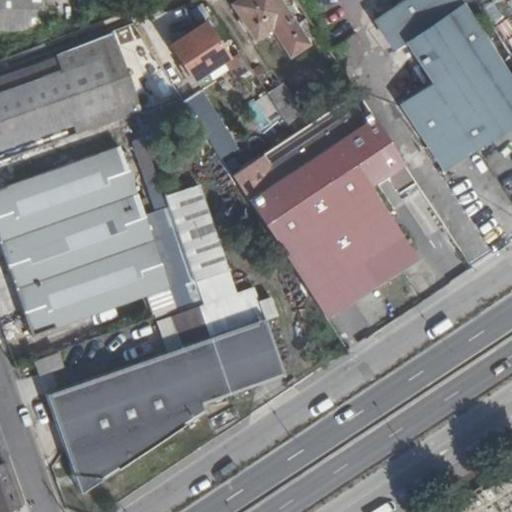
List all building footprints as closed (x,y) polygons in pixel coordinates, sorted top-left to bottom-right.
[(45,0),(0,0),(0,27),(44,28),(45,0)] [(310,46),(280,0),(238,0),(234,3),(257,36),(273,26),(294,57),(310,46)] [(392,0),(387,4),(478,139),(511,116),(511,76),(459,0),(392,0)] [(400,101),(441,164),(478,139),(387,4),(373,12),(394,44),(403,38),(431,80),(400,101)] [(228,55),(206,21),(169,45),(193,79),(228,55)] [(0,144),(88,114),(93,128),(137,113),(110,34),(67,50),(72,65),(0,89),(0,144)] [(0,89),(72,65),(67,50),(0,75),(0,89)] [(242,58),(227,61),(232,79),(246,75),(242,58)] [(282,82),(266,93),(293,134),(310,123),(282,82)] [(199,92),(184,102),(203,132),(219,121),(199,92)] [(264,153),(231,174),(323,313),(351,294),(410,255),(363,186),(402,161),(373,116),(358,126),(349,112),(270,164),(264,153)] [(0,160),(93,128),(88,114),(0,144),(0,160)] [(221,123),(205,134),(218,154),(234,143),(221,123)] [(0,188),(0,249),(28,332),(138,295),(164,286),(118,149),(0,188)] [(164,197),(194,282),(224,272),(195,186),(164,197)] [(164,286),(138,295),(145,316),(170,308),(164,286)] [(205,409),(203,401),(231,391),(211,334),(201,303),(178,312),(171,314),(180,346),(46,396),(78,494),(205,409)] [(264,317),(211,334),(231,391),(284,373),(264,317)] [(39,375),(63,366),(59,353),(34,362),(39,375)] [(2,511),(23,505),(8,461),(0,464),(0,511),(2,511)]
